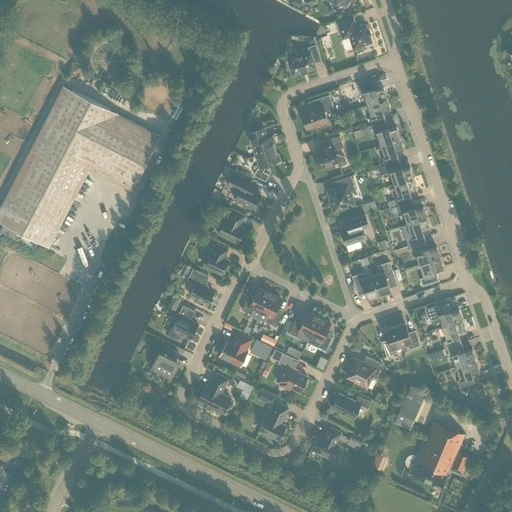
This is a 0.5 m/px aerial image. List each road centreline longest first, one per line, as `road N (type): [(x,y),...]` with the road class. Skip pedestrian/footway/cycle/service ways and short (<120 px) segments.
road 1 (residential): [(354,322),(287,450),(268,451),(189,412),(180,399),(184,383),(249,264)]
road 2 (residential): [(469,284),(396,60)]
road 3 (secondary): [(280,511),(97,422)]
road 4 (unknown): [(39,395),(118,210)]
road 5 (residential): [(297,170),(281,107),(288,94),(396,60)]
road 6 (residential): [(354,322),(309,180),(297,170)]
road 7 (residential): [(469,284),(354,322)]
road 8 (residential): [(354,322),(249,264)]
